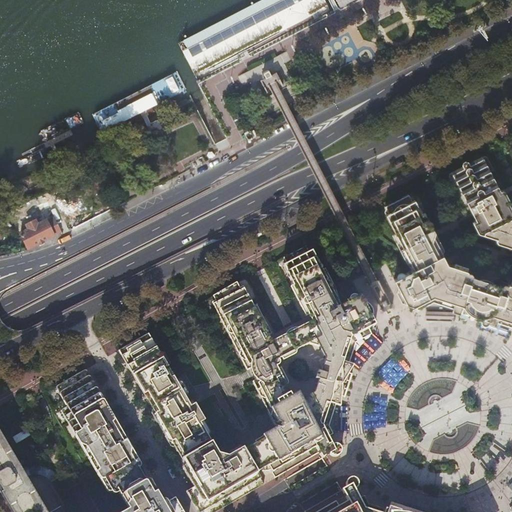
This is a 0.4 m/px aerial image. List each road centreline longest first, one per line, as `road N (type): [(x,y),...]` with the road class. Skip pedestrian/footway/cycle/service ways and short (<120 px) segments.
road 1 (primary): [(3,353),(453,124),(469,106)]
road 2 (primary): [(0,329),(267,194),(469,106)]
road 3 (primary): [(376,103),(255,177),(0,306)]
road 4 (primary): [(376,103),(330,114),(24,263)]
road 5 (residential): [(189,511),(105,374)]
road 6 (primary): [(511,26),(376,103)]
